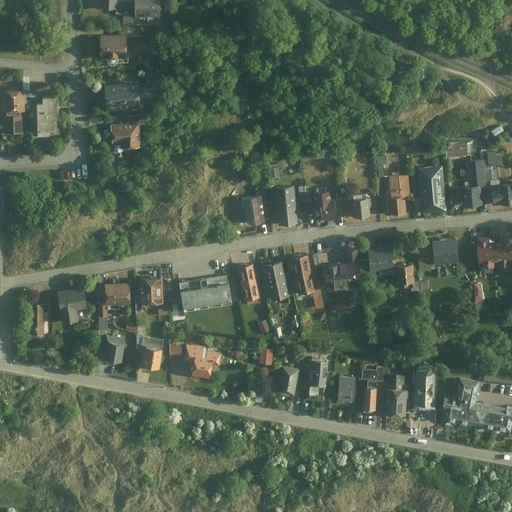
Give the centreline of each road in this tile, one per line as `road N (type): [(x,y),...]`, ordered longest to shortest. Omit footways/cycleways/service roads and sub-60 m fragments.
road 1 (residential): [(511,216),(316,234),(6,284),(5,365)]
road 2 (residential): [(5,365),(176,405),(511,461)]
road 3 (track): [(273,0),(386,62),(440,68),(487,86),(504,113)]
road 4 (residential): [(0,161),(81,156),(75,68)]
